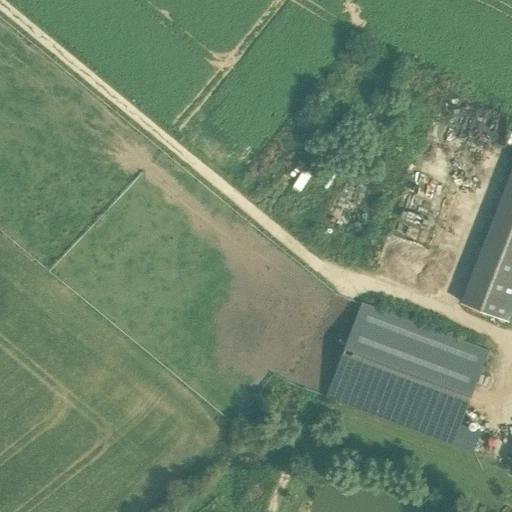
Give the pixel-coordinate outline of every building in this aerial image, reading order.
[(507,115),(462,98),(451,126),(497,143),(507,115)] [(342,178),(316,164),(313,170),(295,160),(281,185),(325,209),(342,178)] [(511,161),(469,297),(511,310),(511,161)] [(417,263),(428,223),(454,230),(462,200),(423,189),(409,239),(395,235),(390,256),(417,263)] [(303,227),(312,238),(326,226),(317,215),(303,227)] [(473,451),(480,431),(460,424),(488,351),(360,302),(325,395),(473,451)]
